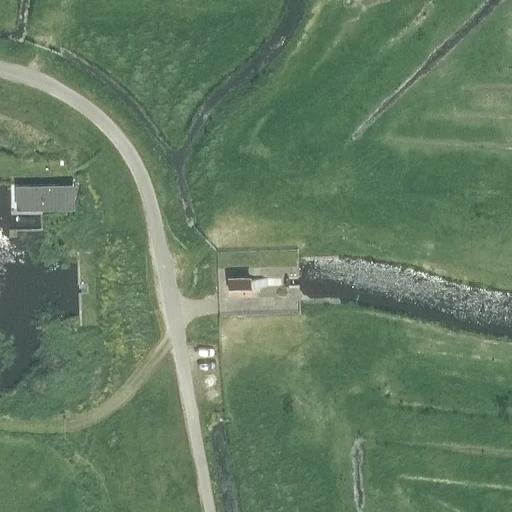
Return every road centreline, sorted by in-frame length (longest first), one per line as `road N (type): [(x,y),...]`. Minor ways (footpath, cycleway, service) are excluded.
road 1 (unclassified): [(0,70),(37,80),(100,119),(145,189),(206,511)]
road 2 (track): [(176,331),(137,382),(97,416),(68,426),(0,425)]
